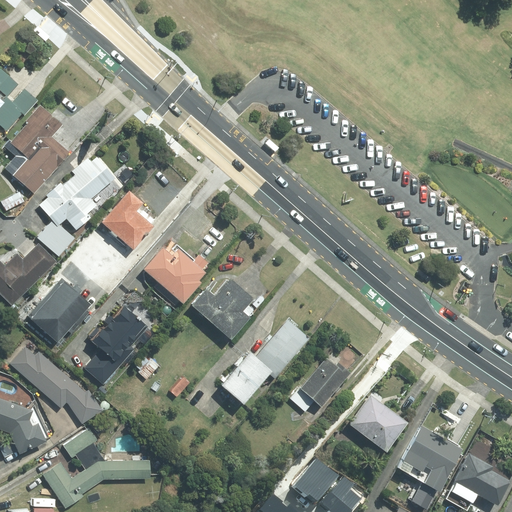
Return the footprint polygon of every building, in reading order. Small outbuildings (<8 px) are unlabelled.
[(0,129),(4,133),(33,100),(0,71),(0,129)] [(30,194),(66,153),(47,137),(58,125),(37,106),(6,143),(22,158),(8,175),(30,194)] [(87,199),(111,179),(93,158),(36,206),(54,227),(62,220),(72,231),(86,219),(82,215),(92,206),(87,199)] [(138,203),(122,189),(93,222),(125,250),(146,226),(130,212),(138,203)] [(0,200),(0,204),(3,211),(21,202),(17,193),(0,200)] [(0,265),(0,297),(7,305),(51,261),(34,244),(19,261),(13,254),(2,268),(0,265)] [(192,279),(205,262),(196,254),(189,264),(170,249),(165,255),(156,247),(138,271),(176,305),(196,283),(192,279)] [(199,285),(182,304),(223,339),(242,317),(235,311),(247,298),(223,277),(209,293),(199,285)] [(48,342),(82,305),(57,281),(23,318),(48,342)] [(100,349),(83,367),(100,382),(129,348),(126,346),(143,326),(118,304),(88,338),(100,349)] [(242,351),(213,385),(234,403),(264,370),(271,376),(305,338),(283,319),(249,358),(242,351)] [(21,346),(6,364),(57,407),(62,402),(77,424),(98,410),(84,390),(81,391),(35,352),(32,355),(21,346)] [(135,371),(144,380),(157,366),(149,357),(146,360),(140,355),(131,364),(137,369),(135,371)] [(315,407),(347,372),(334,361),(330,365),(322,357),(294,388),(295,389),(287,398),(301,412),(310,402),(315,407)] [(173,396),(186,381),(180,377),(167,391),(173,396)] [(402,422),(365,393),(341,423),(378,451),(402,422)] [(28,410),(0,399),(0,430),(3,432),(7,441),(0,444),(0,455),(1,457),(12,452),(12,454),(40,441),(33,422),(31,423),(26,413),(28,410)] [(456,449),(417,426),(392,468),(417,483),(406,502),(420,510),(456,449)] [(56,462),(39,473),(61,508),(79,496),(78,494),(100,479),(146,478),(145,459),(101,460),(90,443),(95,440),(87,427),(60,445),(68,457),(72,455),(81,469),(67,478),(56,462)] [(490,505),(504,479),(487,470),(489,466),(464,452),(448,481),(450,482),(445,491),(466,503),(471,494),(490,505)] [(334,511),(336,510),(309,496),(300,511),(334,511)]
